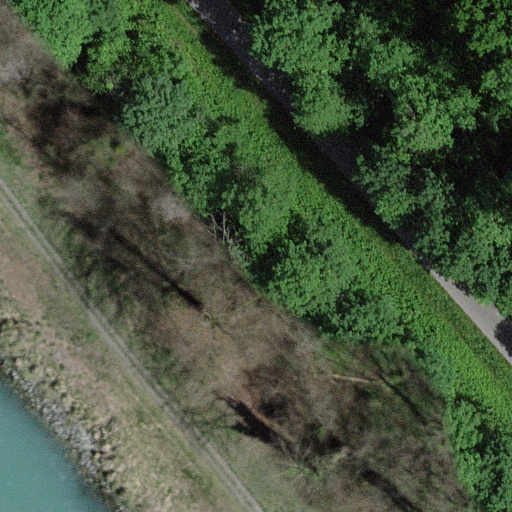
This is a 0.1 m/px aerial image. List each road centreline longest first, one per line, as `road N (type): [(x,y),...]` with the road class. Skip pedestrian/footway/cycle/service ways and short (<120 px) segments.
road 1 (track): [(203,0),(511,342)]
road 2 (track): [(0,204),(243,511)]
